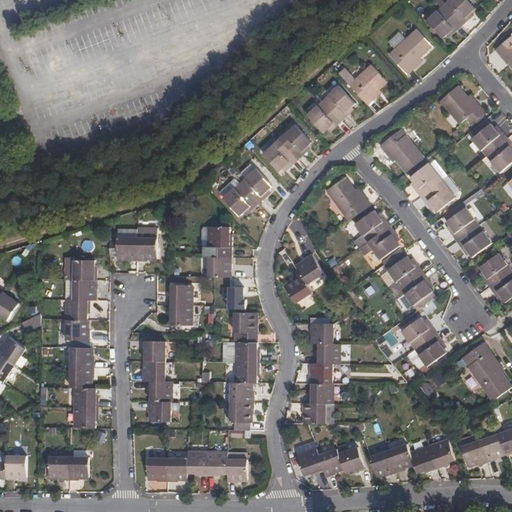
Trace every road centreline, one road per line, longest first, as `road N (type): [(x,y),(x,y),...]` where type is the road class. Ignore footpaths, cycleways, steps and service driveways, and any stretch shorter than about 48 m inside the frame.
road 1 (track): [(397,0),(189,185),(0,246)]
road 2 (residential): [(288,507),(274,442),(287,341),(273,308),(271,249),(294,199),(346,146)]
road 3 (residential): [(511,497),(288,507)]
road 4 (residential): [(346,146),(459,283),(470,326)]
road 5 (residential): [(125,295),(125,506)]
road 6 (residential): [(288,507),(125,506)]
road 7 (residential): [(346,146),(467,53)]
road 8 (residential): [(125,506),(0,507)]
